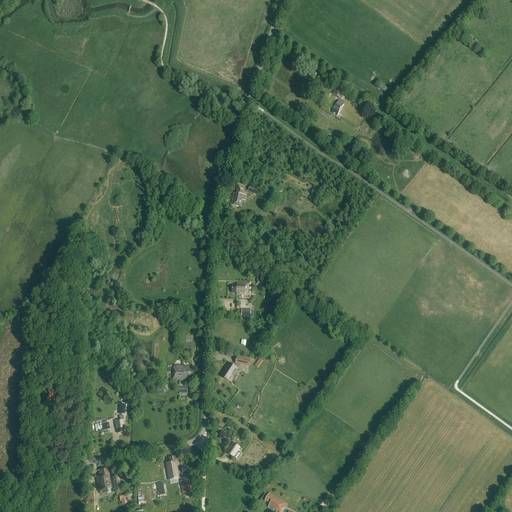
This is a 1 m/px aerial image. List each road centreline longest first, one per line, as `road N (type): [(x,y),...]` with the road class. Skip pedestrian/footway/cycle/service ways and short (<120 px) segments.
road 1 (unclassified): [(204,440),(210,230),(287,0)]
road 2 (unclassified): [(0,479),(204,440)]
